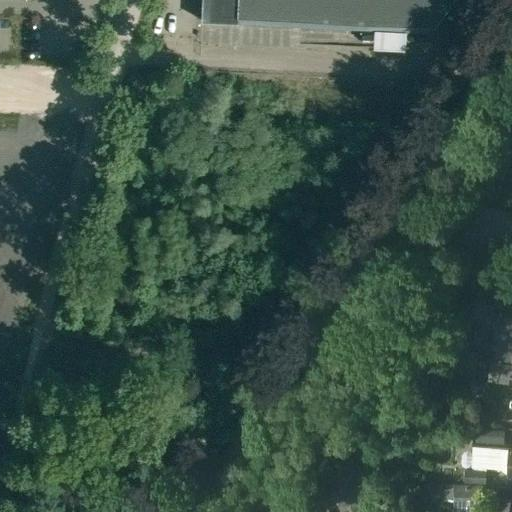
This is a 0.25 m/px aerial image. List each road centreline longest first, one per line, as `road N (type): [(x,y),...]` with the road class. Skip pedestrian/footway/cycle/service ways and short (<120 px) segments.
road 1 (unknown): [(121,30),(393,70)]
road 2 (unclassified): [(130,0),(78,185)]
